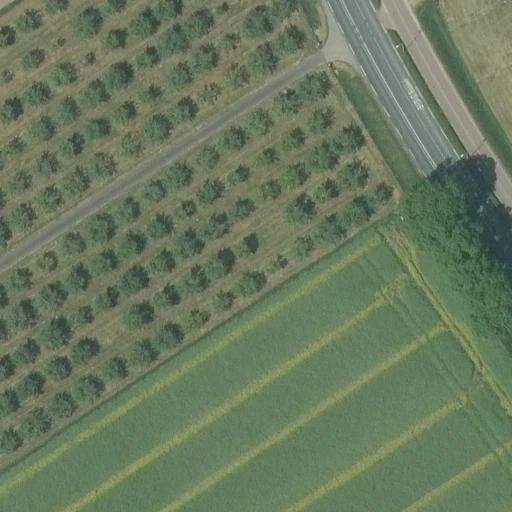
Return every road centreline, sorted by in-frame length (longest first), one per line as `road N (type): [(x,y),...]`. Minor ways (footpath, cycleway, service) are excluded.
road 1 (primary): [(511,279),(346,0)]
road 2 (unclassified): [(511,199),(395,0)]
